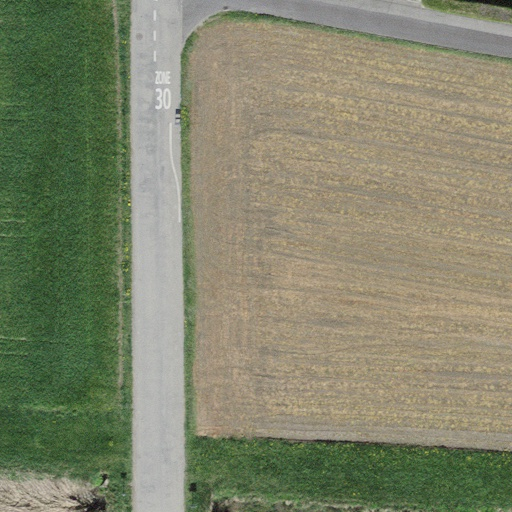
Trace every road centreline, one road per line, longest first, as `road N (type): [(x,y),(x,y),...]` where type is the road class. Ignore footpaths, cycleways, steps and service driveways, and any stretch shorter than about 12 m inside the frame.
road 1 (unclassified): [(159,511),(161,0)]
road 2 (residential): [(294,0),(511,39)]
